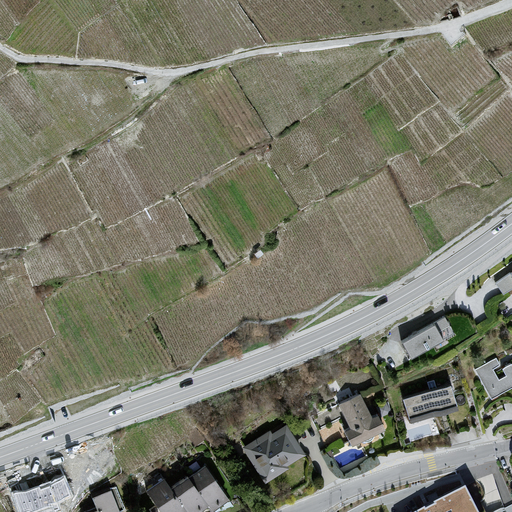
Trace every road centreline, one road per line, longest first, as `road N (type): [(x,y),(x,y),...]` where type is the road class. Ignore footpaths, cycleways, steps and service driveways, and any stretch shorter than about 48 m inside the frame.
road 1 (tertiary): [(0,457),(354,322),(511,223)]
road 2 (track): [(0,42),(26,58),(167,76),(238,57),(450,25),(511,2)]
road 3 (tertiary): [(298,511),(397,472),(511,444)]
